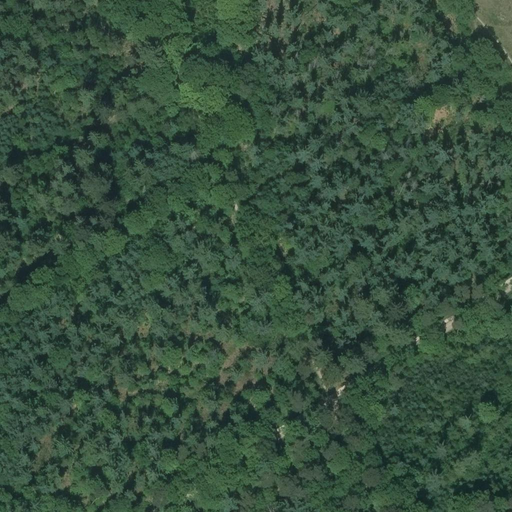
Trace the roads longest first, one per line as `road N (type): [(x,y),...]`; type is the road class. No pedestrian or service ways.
road 1 (track): [(0,309),(219,175),(246,228),(503,51)]
road 2 (track): [(136,0),(323,401)]
road 3 (track): [(325,405),(511,283)]
road 4 (track): [(160,511),(325,405)]
